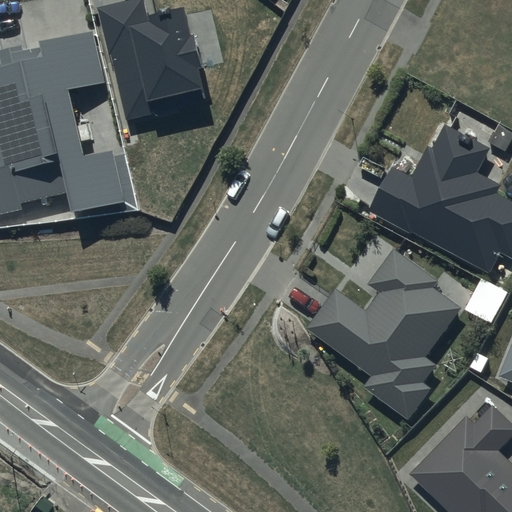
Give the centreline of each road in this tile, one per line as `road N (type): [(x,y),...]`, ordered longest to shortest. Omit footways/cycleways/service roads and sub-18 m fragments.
road 1 (residential): [(365,0),(234,242)]
road 2 (residential): [(234,242),(184,346),(112,454)]
road 3 (residential): [(75,428),(234,242)]
